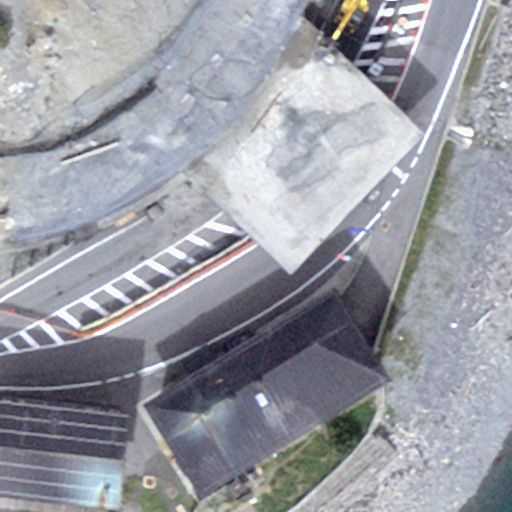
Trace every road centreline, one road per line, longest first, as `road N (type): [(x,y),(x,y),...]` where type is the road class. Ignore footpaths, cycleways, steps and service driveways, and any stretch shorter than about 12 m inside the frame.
road 1 (secondary): [(0,373),(106,358),(171,330),(275,264),(388,153),(415,112),(456,0)]
road 2 (secondary): [(366,0),(307,94),(240,173),(0,323)]
